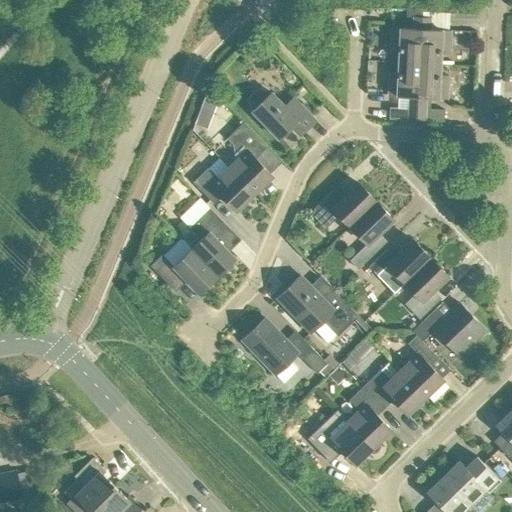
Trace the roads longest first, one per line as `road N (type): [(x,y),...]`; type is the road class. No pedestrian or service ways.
road 1 (residential): [(184,0),(43,341)]
road 2 (residential): [(200,335),(253,282),(304,167),(338,131),(353,129)]
road 3 (tertiary): [(209,511),(68,356),(43,341)]
road 4 (residential): [(392,511),(390,490),(399,475),(511,367)]
road 5 (residential): [(353,129),(358,20),(338,16)]
road 6 (residential): [(493,129),(495,0)]
road 7 (residential): [(493,129),(510,165),(505,252)]
